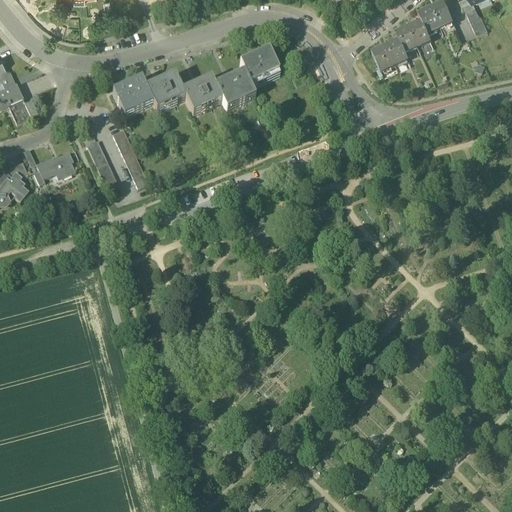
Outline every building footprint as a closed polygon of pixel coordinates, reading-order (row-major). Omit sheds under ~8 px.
[(462,7),(464,13),(475,8),(473,2),(462,7)] [(444,6),(431,12),(440,32),(453,26),(445,8),(444,6)] [(464,13),(467,18),(478,13),(475,8),(464,13)] [(427,38),(440,32),(431,12),(418,18),(422,25),(427,38)] [(467,18),(469,23),(480,19),(478,13),(467,18)] [(469,23),(472,29),(483,24),(480,19),(469,23)] [(485,29),(483,24),(472,29),(474,34),(485,29)] [(431,45),(427,38),(422,25),(409,31),(417,48),(421,47),(422,49),(431,45)] [(485,29),(474,34),(477,40),(488,35),(485,29)] [(418,51),(417,48),(409,31),(396,36),(399,44),(404,54),(408,52),(409,55),(418,51)] [(405,57),(404,54),(399,44),(387,49),(396,69),(408,64),(405,57)] [(381,76),(396,69),(387,49),(372,56),(381,76)] [(240,69),(244,78),(250,91),(279,77),(269,55),(240,69)] [(0,84),(1,86),(12,81),(2,60),(0,60),(0,84)] [(485,70),(478,67),(475,75),(482,77),(485,70)] [(244,78),(215,91),(222,107),(225,113),(234,109),(235,112),(246,107),(245,104),(254,100),(250,91),(244,78)] [(2,88),(5,96),(16,91),(12,81),(1,86),(2,88)] [(175,81),(146,94),(153,110),(156,117),(185,104),(182,97),(175,81)] [(211,84),(182,97),(185,104),(193,120),(222,107),(215,91),(211,84)] [(124,123),(153,110),(146,94),(141,85),(112,98),(124,123)] [(0,116),(9,112),(23,105),(16,91),(5,96),(1,98),(0,97),(0,116)] [(32,104),(25,108),(31,122),(39,119),(32,104)] [(25,108),(23,105),(9,112),(17,129),(31,122),(25,108)] [(112,139),(115,144),(125,139),(123,134),(112,139)] [(115,144),(117,149),(128,144),(125,139),(115,144)] [(117,149),(120,155),(131,150),(128,144),(117,149)] [(87,150),(89,156),(100,151),(98,145),(87,150)] [(120,155),(122,160),(133,155),(131,150),(120,155)] [(89,156),(92,161),(103,156),(100,151),(89,156)] [(30,172),(36,169),(29,154),(23,156),(30,172)] [(122,160),(125,166),(136,161),(133,155),(122,160)] [(92,161),(94,167),(105,162),(103,156),(92,161)] [(39,176),(43,184),(60,176),(63,183),(75,177),(71,168),(73,167),(69,157),(53,164),(52,162),(36,169),(39,176)] [(125,166),(127,171),(138,166),(136,161),(125,166)] [(94,167),(97,172),(108,167),(105,162),(94,167)] [(16,177),(22,182),(28,179),(22,166),(9,172),(9,174),(11,177),(14,180),(16,177)] [(127,171),(130,177),(141,172),(138,166),(127,171)] [(97,172),(99,178),(110,173),(108,167),(97,172)] [(130,177),(132,182),(143,177),(141,172),(130,177)] [(99,178),(102,183),(113,178),(110,173),(99,178)] [(0,208),(2,206),(2,207),(7,200),(10,196),(15,200),(14,202),(20,207),(29,196),(23,191),(25,189),(20,185),(22,182),(16,177),(14,180),(11,177),(9,174),(5,176),(6,177),(1,184),(0,184),(0,208)] [(34,178),(39,189),(44,187),(43,184),(39,176),(34,178)] [(132,182),(135,187),(146,182),(143,177),(132,182)] [(102,183),(104,188),(115,183),(113,178),(102,183)] [(148,188),(146,182),(135,187),(137,193),(148,188)] [(104,188),(107,194),(118,189),(115,183),(104,188)] [(107,194),(109,199),(120,194),(118,189),(107,194)] [(123,200),(120,194),(109,199),(112,205),(123,200)] [(0,208),(0,212),(6,212),(11,206),(7,200),(2,207),(2,206),(0,208)] [(192,368),(190,375),(193,381),(200,383),(206,379),(208,373),(205,367),(198,365),(192,368)]
